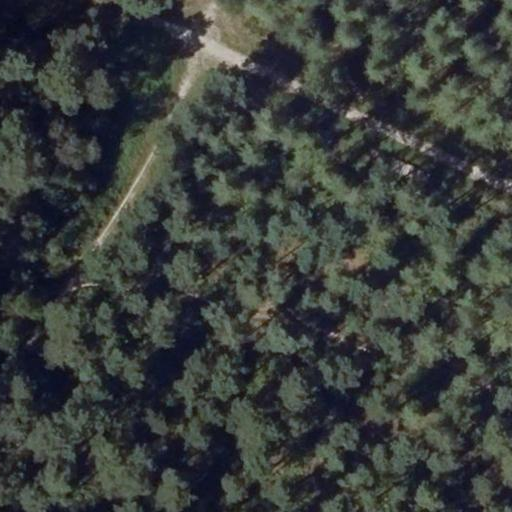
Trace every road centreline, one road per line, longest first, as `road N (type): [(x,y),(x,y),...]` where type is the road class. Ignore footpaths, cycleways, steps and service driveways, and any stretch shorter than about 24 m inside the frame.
road 1 (track): [(511,190),(189,30),(73,0)]
road 2 (track): [(208,0),(189,30),(190,89),(164,149),(0,377)]
